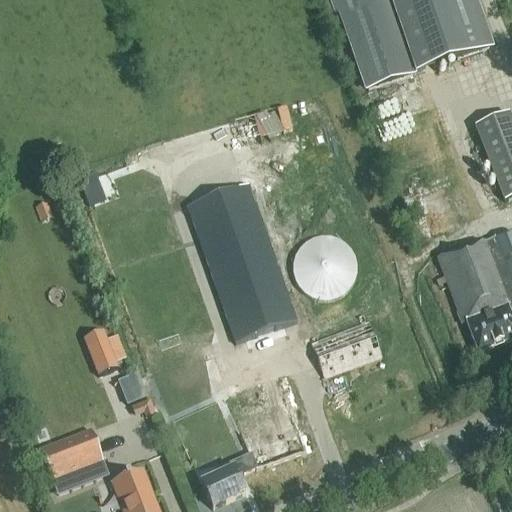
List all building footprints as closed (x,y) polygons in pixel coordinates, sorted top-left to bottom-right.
[(333,0),(366,94),(489,51),(471,0),(333,0)] [(504,205),(511,201),(511,125),(509,116),(475,130),(504,205)] [(249,188),(186,210),(234,346),(297,324),(249,188)] [(511,234),(449,258),(444,244),(433,248),(463,325),(466,324),(478,354),(511,341),(511,323),(506,308),(511,306),(511,234)] [(294,261),(292,271),(294,281),(298,290),(306,297),(314,302),(324,303),(334,302),(343,297),(350,290),(355,281),(356,271),(354,261),(350,253),(343,246),(334,241),(324,239),(314,241),(306,246),(298,253),(294,261)] [(382,360),(368,324),(311,346),(330,396),(349,389),(343,375),(382,360)] [(257,473),(308,454),(281,379),(228,396),(215,357),(163,374),(179,425),(234,405),(252,456),(226,467),(229,472),(201,485),(213,511),(246,496),(239,479),(257,472),(257,473)] [(142,393),(132,396),(137,412),(147,409),(142,393)] [(89,432),(37,453),(50,484),(102,463),(89,432)] [(238,451),(232,434),(218,439),(224,456),(238,451)] [(111,486),(121,511),(157,511),(143,473),(111,486)]
